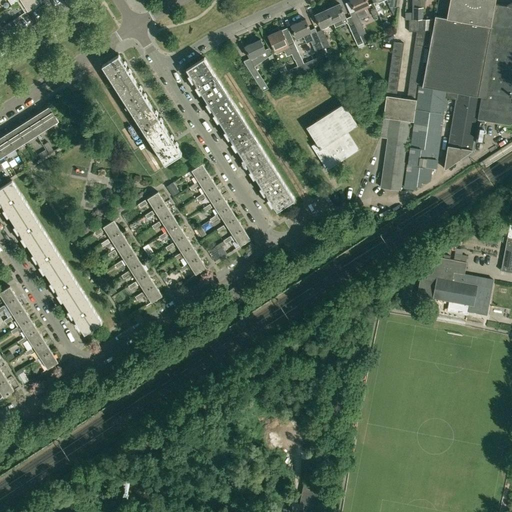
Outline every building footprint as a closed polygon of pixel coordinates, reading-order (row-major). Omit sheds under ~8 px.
[(18,1),(11,6),(13,9),(20,4),(25,12),(39,4),(36,0),(19,0),(18,1)] [(369,5),(368,2),(366,0),(350,0),(356,12),(351,14),(352,17),(360,36),(366,33),(359,16),(366,13),(363,8),(369,5)] [(450,0),(447,18),(435,16),(423,86),(420,86),(417,99),(414,121),(412,137),(405,187),(416,189),(416,185),(420,186),(421,181),(426,182),(430,180),(431,167),(436,167),(444,110),(446,110),(448,98),(455,99),(444,168),(446,168),(472,150),(474,150),(476,141),(483,142),(486,128),(484,127),(485,120),(510,124),(511,122),(511,2),(511,3),(509,4),(508,5),(507,5),(495,3),(495,0),(450,0)] [(414,0),(414,7),(413,7),(413,13),(409,13),(409,31),(417,31),(416,32),(417,32),(420,32),(420,19),(424,19),(423,19),(423,7),(420,7),(420,2),(419,0),(414,0)] [(340,3),(328,9),(333,22),(336,27),(347,21),(359,47),(364,45),(360,36),(352,17),(347,19),(340,3)] [(328,9),(315,15),(321,27),(333,22),(328,9)] [(377,9),(371,11),(374,17),(380,15),(377,9)] [(310,30),(310,28),(305,19),(291,25),(297,38),(303,35),(306,43),(311,41),(316,52),(317,51),(320,57),(304,64),(307,71),(330,61),(325,49),(321,42),(317,32),(315,28),(310,30)] [(420,19),(420,32),(427,32),(427,31),(431,31),(432,19),(424,19),(420,19)] [(321,42),(325,49),(331,46),(323,29),(317,32),(321,42)] [(286,39),(282,30),(268,36),(276,53),(283,49),(286,56),(292,53),(298,66),(288,70),(285,63),(278,66),(284,81),(307,71),(304,64),(292,37),(286,39)] [(245,46),(249,56),(250,58),(244,61),(263,91),(269,88),(255,66),(261,62),(258,55),(266,51),(268,56),(270,60),(274,58),(272,54),(269,47),(265,49),(265,48),(261,39),(245,46)] [(119,54),(102,65),(118,89),(135,79),(119,54)] [(204,57),(187,69),(205,97),(222,86),(204,57)] [(135,79),(118,89),(134,114),(150,104),(135,79)] [(222,86),(205,97),(223,125),(241,114),(222,86)] [(414,121),(417,99),(387,95),(384,117),(414,121)] [(359,149),(353,141),(347,131),(357,125),(344,103),(307,126),(316,142),(312,145),(326,168),(345,155),(347,157),(359,149)] [(150,104),(134,114),(149,139),(166,128),(150,104)] [(49,106),(38,113),(48,128),(59,121),(49,106)] [(38,113),(27,120),(37,135),(48,128),(38,113)] [(241,114),(223,125),(241,154),(259,142),(241,114)] [(414,121),(384,117),(383,117),(381,137),(388,138),(381,187),(400,190),(408,137),(412,137),(414,121)] [(27,120),(16,127),(26,142),(37,135),(27,120)] [(16,127),(6,134),(15,149),(26,142),(16,127)] [(166,128),(149,139),(165,164),(182,153),(166,128)] [(6,134),(0,137),(0,149),(4,156),(15,149),(6,134)] [(50,145),(48,141),(44,144),(46,147),(47,149),(48,151),(48,152),(49,153),(54,150),(50,145)] [(259,142),(241,154),(259,182),(277,171),(259,142)] [(47,152),(46,149),(44,150),(38,153),(41,158),(42,158),(49,154),(47,152)] [(202,163),(192,170),(199,181),(209,174),(202,163)] [(277,171),(259,182),(277,210),(295,199),(277,171)] [(209,174),(199,181),(206,192),(216,185),(209,174)] [(12,180),(0,187),(0,200),(12,220),(30,208),(12,180)] [(173,195),(179,191),(173,182),(167,186),(173,195)] [(216,185),(206,192),(212,202),(223,196),(216,185)] [(158,191),(148,198),(154,209),(165,202),(158,191)] [(223,196),(212,202),(219,213),(230,206),(223,196)] [(165,202),(154,209),(161,220),(172,213),(165,202)] [(219,213),(210,219),(212,222),(219,218),(220,220),(223,219),(226,224),(236,217),(230,206),(219,213)] [(30,208),(12,220),(31,248),(48,237),(30,208)] [(172,213),(161,220),(168,231),(179,224),(172,213)] [(236,217),(226,224),(230,229),(233,234),(243,228),(236,217)] [(114,220),(103,226),(110,237),(121,231),(114,220)] [(511,272),(511,222),(510,222),(509,231),(509,232),(508,232),(504,257),(501,268),(500,268),(500,270),(501,270),(501,271),(511,272)] [(179,224),(168,231),(175,241),(185,234),(179,224)] [(202,227),(197,230),(201,237),(206,234),(202,227)] [(229,237),(224,240),(226,244),(232,239),(233,241),(236,239),(240,245),(250,239),(243,228),(233,234),(229,237)] [(121,231),(110,237),(117,248),(128,241),(121,231)] [(319,233),(314,236),(320,246),(325,243),(319,233)] [(185,234),(175,241),(182,252),(192,245),(185,234)] [(314,236),(310,239),(316,249),(320,246),(314,236)] [(48,237),(31,248),(49,277),(66,265),(48,237)] [(310,239),(305,242),(311,252),(316,249),(310,239)] [(224,240),(209,249),(216,260),(221,257),(217,251),(222,247),(226,244),(224,240)] [(128,241),(117,248),(124,259),(135,252),(128,241)] [(305,242),(300,245),(306,255),(311,252),(305,242)] [(182,252),(173,258),(175,261),(181,257),(182,258),(185,257),(189,263),(199,256),(192,245),(182,252)] [(300,245),(295,248),(302,258),(306,255),(300,245)] [(222,247),(217,251),(221,257),(227,254),(222,247)] [(295,248),(291,251),(297,261),(302,258),(295,248)] [(135,252),(124,259),(131,269),(141,263),(135,252)] [(468,255),(463,254),(455,253),(454,260),(425,254),(418,294),(470,304),(469,311),(487,314),(493,279),(464,274),(466,262),(468,255)] [(189,263),(180,269),(182,272),(188,267),(189,269),(192,268),(196,274),(206,267),(199,256),(189,263)] [(141,263),(131,269),(121,275),(124,278),(129,275),(130,276),(134,274),(138,280),(148,273),(141,263)] [(66,265),(49,277),(67,305),(84,294),(66,265)] [(148,273),(138,280),(145,291),(155,284),(148,273)] [(253,275),(248,278),(255,288),(259,285),(253,275)] [(248,278),(244,281),(250,291),(255,288),(248,278)] [(244,281),(239,284),(245,294),(250,291),(244,281)] [(155,284),(145,291),(152,302),(162,295),(155,284)] [(239,284),(234,287),(240,297),(245,294),(239,284)] [(10,286),(0,292),(0,293),(6,303),(17,297),(10,286)] [(234,287),(230,290),(236,300),(240,297),(234,287)] [(230,290),(225,293),(231,303),(236,300),(230,290)] [(84,294),(67,305),(85,333),(103,322),(84,294)] [(17,297),(6,303),(13,314),(24,308),(17,297)] [(24,308),(13,314),(20,325),(31,318),(24,308)] [(187,317),(182,320),(188,330),(193,327),(187,317)] [(31,318),(20,325),(11,331),(13,334),(22,328),(27,335),(37,329),(31,318)] [(182,320),(178,323),(184,333),(188,330),(182,320)] [(178,323),(173,326),(179,336),(184,333),(178,323)] [(173,326),(168,329),(174,339),(179,336),(173,326)] [(37,329),(27,335),(18,341),(20,345),(26,340),(27,342),(30,340),(34,346),(44,340),(37,329)] [(168,329),(163,332),(170,342),(174,339),(168,329)] [(163,332),(159,335),(165,345),(170,342),(163,332)] [(34,346),(41,357),(51,350),(44,340),(34,346)] [(51,350),(41,357),(48,368),(58,362),(51,350)] [(14,355),(11,351),(6,354),(6,355),(10,360),(15,357),(14,355)] [(121,360),(116,363),(122,372),(127,369),(121,360)] [(13,365),(16,370),(22,366),(19,361),(13,365)] [(116,363),(112,366),(118,375),(122,372),(116,363)] [(112,366),(107,369),(113,378),(118,375),(112,366)] [(24,383),(29,380),(22,369),(16,373),(24,383)] [(107,369),(102,372),(108,381),(113,378),(107,369)] [(102,372),(97,375),(104,384),(108,381),(102,372)] [(97,375),(93,378),(99,387),(104,384),(97,375)] [(7,379),(0,383),(0,390),(4,396),(14,390),(7,379)] [(55,402),(50,405),(56,415),(61,412),(55,402)] [(50,405),(45,408),(51,418),(56,415),(50,405)] [(45,408),(40,411),(47,421),(51,418),(45,408)] [(40,411),(36,414),(42,424),(47,421),(40,411)] [(36,414),(31,417),(37,427),(42,424),(36,414)] [(31,417),(26,420),(33,429),(37,427),(31,417)] [(320,488),(304,485),(300,503),(316,506),(320,488)]
